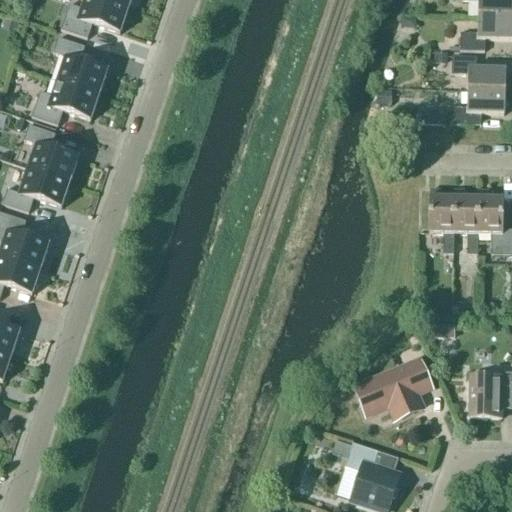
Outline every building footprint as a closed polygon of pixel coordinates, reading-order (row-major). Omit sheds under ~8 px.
[(119,38),(128,12),(91,0),(84,0),(80,12),(69,8),(60,34),(87,43),(91,28),(119,38)] [(91,0),(128,12),(131,0),(91,0)] [(477,21),(511,22),(511,0),(460,0),(460,4),(477,5),(477,21)] [(415,21),(400,20),(400,31),(415,32),(415,21)] [(511,44),(511,22),(477,21),(476,37),(459,37),(459,55),(484,55),(484,43),(511,44)] [(14,25),(10,23),(8,23),(4,22),(1,31),(15,36),(18,26),(14,25)] [(55,85),(98,100),(107,74),(79,65),(84,51),(57,42),(52,57),(64,60),(55,85)] [(447,56),(434,56),(434,67),(447,67),(447,56)] [(467,95),(504,96),(505,74),(475,73),(476,61),(451,60),(450,78),(467,79),(467,95)] [(90,125),(98,100),(55,85),(51,99),(39,95),(31,121),(57,130),(62,115),(90,125)] [(391,95),(377,94),(376,107),(390,108),(391,95)] [(504,118),(504,96),(467,95),(466,111),(449,111),(449,129),(473,129),(474,118),(504,118)] [(443,129),(444,113),(422,112),(421,129),(443,129)] [(26,172),(69,187),(78,162),(50,152),(55,138),(28,129),(23,144),(34,148),(26,172)] [(61,212),(69,187),(26,172),(18,197),(6,193),(1,208),(28,217),(33,203),(61,212)] [(454,202),(453,202),(440,201),(440,196),(434,196),(434,194),(429,194),(429,201),(428,201),(428,237),(443,238),(442,258),(453,258),(453,238),(454,202)] [(477,202),(464,202),(464,196),(458,196),(458,194),(453,194),(453,202),(454,202),(453,238),(467,238),(466,258),(477,258),(477,238),(477,202)] [(511,233),(502,234),(502,202),(487,202),(488,197),(482,197),(483,195),(477,194),(477,202),(477,238),(491,238),(490,259),(511,258),(511,233)] [(0,249),(0,260),(40,274),(48,249),(20,239),(25,225),(0,216),(0,244),(1,245),(0,249)] [(31,299),(40,274),(0,260),(0,300),(3,290),(31,299)] [(451,310),(451,320),(463,320),(463,310),(451,310)] [(454,327),(432,327),(432,341),(454,341),(454,327)] [(0,357),(10,361),(19,336),(0,329),(0,357)] [(0,385),(2,386),(10,361),(0,357),(0,385)] [(412,411),(420,408),(415,398),(430,392),(419,365),(355,392),(366,418),(389,409),(395,424),(414,416),(412,411)] [(511,411),(511,375),(501,375),(501,380),(470,379),(469,421),(501,422),(501,411),(511,411)] [(347,462),(344,470),(361,476),(351,505),(353,505),(353,504),(376,511),(387,511),(398,478),(397,478),(397,479),(372,470),(377,456),(378,456),(379,455),(352,446),(351,450),(335,445),(331,457),(347,462)]
